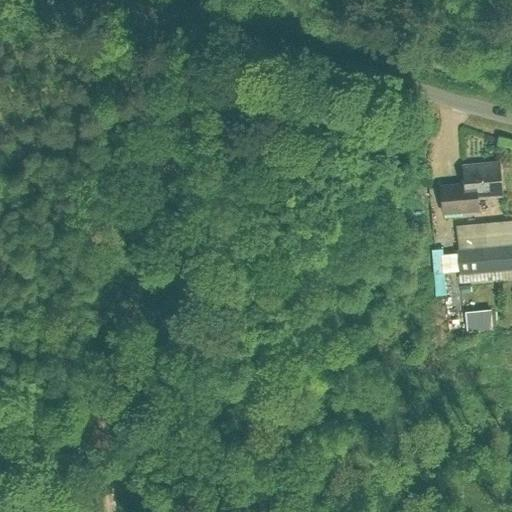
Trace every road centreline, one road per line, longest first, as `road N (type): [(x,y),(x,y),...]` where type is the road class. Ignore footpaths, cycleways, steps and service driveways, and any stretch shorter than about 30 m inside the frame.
road 1 (track): [(110,511),(103,437),(175,104)]
road 2 (unclassified): [(511,118),(196,27)]
